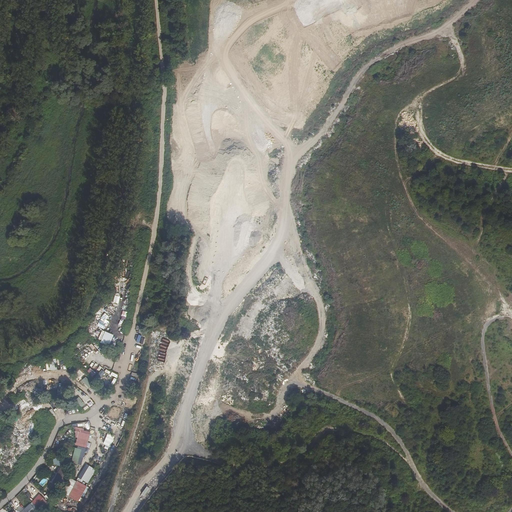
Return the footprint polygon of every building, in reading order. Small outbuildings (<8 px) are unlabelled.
[(87,371),(97,379),(102,373),(92,365),(87,371)] [(83,380),(88,376),(84,371),(79,376),(83,380)] [(81,408),(85,404),(78,397),(74,400),(81,408)] [(75,445),(85,448),(89,432),(80,430),(80,428),(78,428),(77,433),(78,433),(75,445)] [(72,463),(78,465),(82,450),(76,448),(72,463)] [(51,463),(63,468),(66,461),(54,456),(51,463)] [(86,464),(78,477),(88,483),(96,469),(86,464)] [(52,483),(62,489),(69,477),(66,475),(67,474),(60,469),(52,483)] [(78,502),(87,487),(76,481),(67,496),(78,502)] [(47,505),(40,496),(32,503),(37,508),(39,511),(47,505)] [(30,504),(19,511),(33,511),(35,511),(35,510),(37,508),(32,503),(30,504)]
